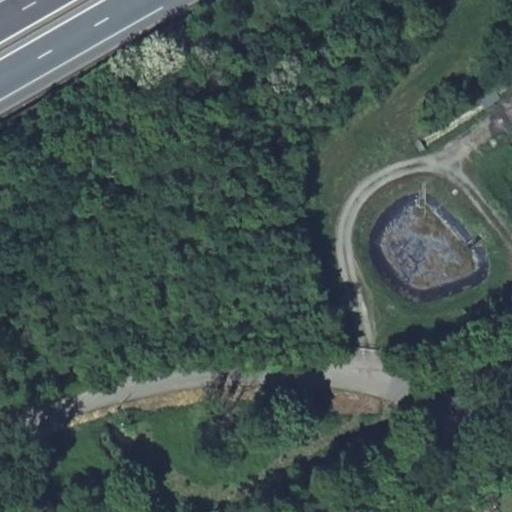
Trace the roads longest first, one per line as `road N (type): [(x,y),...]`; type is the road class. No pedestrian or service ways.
road 1 (unclassified): [(511,410),(473,414),(405,382),(350,369),(255,371),(158,381),(0,428)]
road 2 (track): [(366,373),(342,244),(348,213),(365,187),(399,168),(449,158),(511,109)]
road 3 (motorway): [(0,84),(149,0)]
